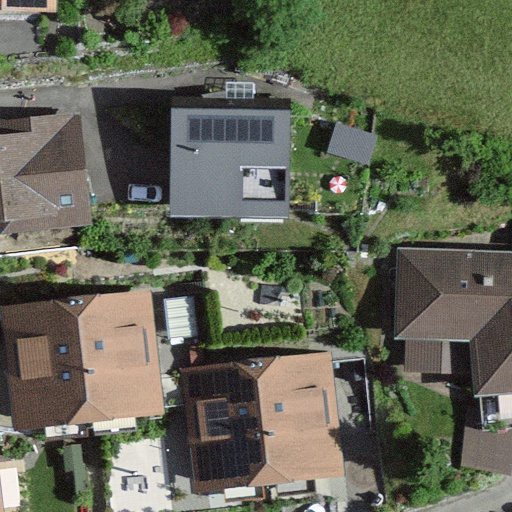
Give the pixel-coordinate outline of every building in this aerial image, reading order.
[(175,101),(173,209),(284,212),(286,103),(175,101)] [(336,124),(328,149),(368,161),(372,135),(336,124)] [(0,213),(46,208),(45,195),(75,191),(67,126),(0,133),(0,213)] [(491,354),(494,390),(511,388),(511,256),(442,253),(442,256),(403,254),(400,334),(411,334),(410,364),(478,366),(478,355),(491,354)] [(149,408),(137,300),(76,306),(87,401),(88,416),(149,408)] [(88,416),(87,401),(76,306),(15,313),(28,422),(67,418),(88,416)] [(329,470),(317,361),(256,368),(268,477),(329,470)] [(199,404),(209,484),(268,477),(256,368),(155,379),(158,409),(199,404)]
